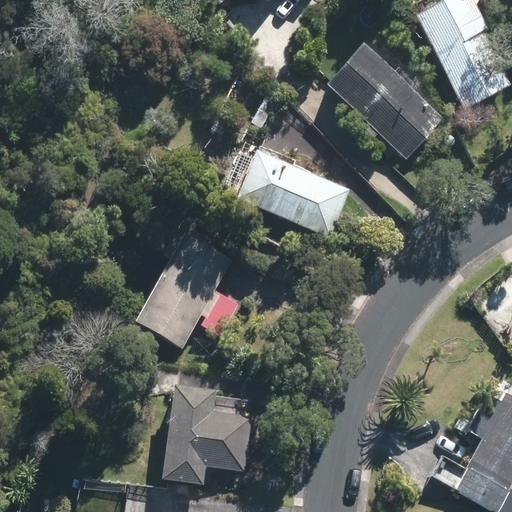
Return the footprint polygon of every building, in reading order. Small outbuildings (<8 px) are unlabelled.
[(457,0),(438,0),(407,18),(460,108),(505,82),(457,0)] [(354,48),(320,86),(402,158),(435,121),(354,48)] [(340,189),(247,154),(230,198),(323,234),(340,189)] [(175,237),(126,320),(173,347),(222,265),(175,237)] [(233,306),(209,293),(197,315),(203,319),(199,327),(216,336),(233,306)] [(205,394),(168,389),(157,477),(193,482),(195,464),(238,469),(245,419),(202,414),(205,394)] [(490,511),(511,471),(511,402),(500,396),(495,406),(483,399),(466,430),(480,438),(451,489),(490,511)]
